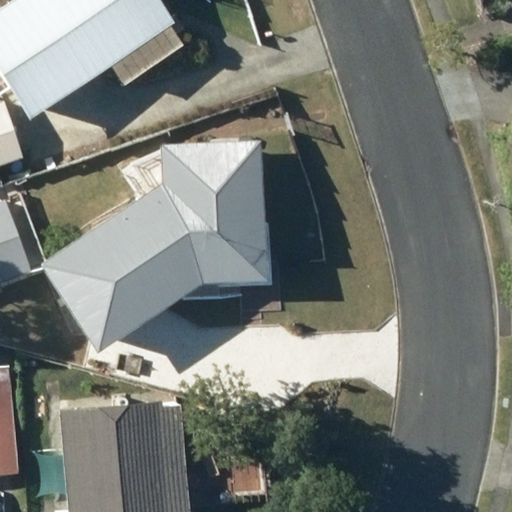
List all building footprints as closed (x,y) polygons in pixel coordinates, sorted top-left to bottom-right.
[(0,0),(0,161),(21,156),(5,99),(9,94),(21,113),(105,60),(118,81),(179,43),(165,21),(169,19),(156,0),(0,0)] [(158,178),(33,258),(90,346),(194,280),(261,278),(257,139),(157,141),(158,178)] [(1,197),(0,197),(0,277),(26,269),(1,197)] [(7,363),(0,363),(0,471),(15,470),(7,363)] [(187,511),(179,398),(57,407),(65,511),(187,511)] [(320,430),(278,428),(274,507),(315,509),(320,430)]
